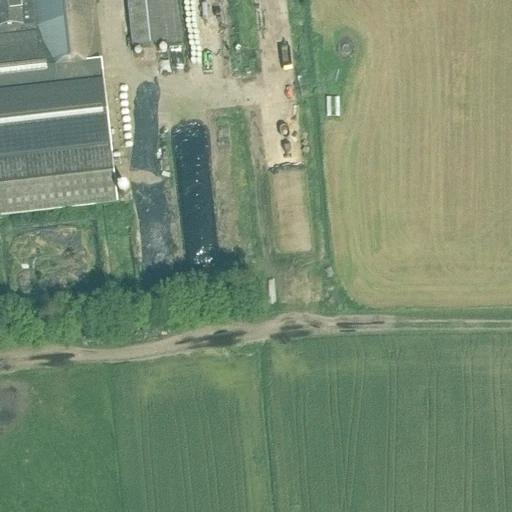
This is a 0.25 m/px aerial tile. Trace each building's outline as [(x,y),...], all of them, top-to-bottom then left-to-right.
[(0,0),(0,161),(110,148),(94,0),(89,0),(85,1),(84,0),(0,0)] [(128,0),(133,50),(183,45),(178,0),(128,0)] [(210,41),(226,40),(224,19),(209,20),(210,41)] [(306,153),(303,127),(286,129),(287,142),(280,143),(281,156),(306,153)] [(0,161),(0,219),(117,206),(110,148),(0,161)] [(192,190),(206,190),(206,171),(192,171),(192,190)] [(219,225),(189,227),(192,270),(221,268),(219,225)]
